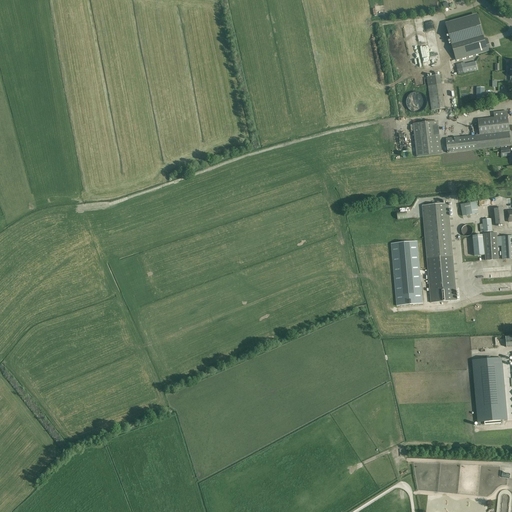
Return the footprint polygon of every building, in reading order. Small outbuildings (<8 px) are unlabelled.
[(478,52),(478,53),(490,50),(487,38),(484,39),(477,13),(445,22),(456,60),(456,59),(478,52)] [(511,39),(496,44),(497,48),(511,43),(511,39)] [(511,44),(494,49),(495,52),(511,47),(511,44)] [(459,75),(478,70),(476,61),(465,64),(464,62),(456,64),(459,75)] [(506,66),(498,66),(498,61),(482,61),(482,75),(488,75),(488,73),(506,72),(506,66)] [(427,77),(431,110),(445,108),(440,75),(427,77)] [(511,146),(508,116),(507,111),(494,112),(494,117),(477,119),(479,135),(445,139),(447,153),(511,146)] [(413,124),(416,157),(442,154),(438,121),(413,124)] [(460,205),(463,216),(478,214),(476,202),(460,205)] [(431,303),(457,300),(448,204),(422,206),(431,303)] [(494,209),(496,225),(504,224),(502,208),(494,209)] [(484,232),(492,231),(491,219),(482,220),(483,224),(480,225),(481,232),(484,232)] [(469,222),(460,223),(461,231),(470,230),(469,222)] [(486,261),(499,260),(497,233),(484,234),(486,261)] [(484,255),(482,235),(472,236),(474,256),(484,255)] [(511,236),(497,237),(498,246),(502,246),(503,259),(511,258),(511,236)] [(397,306),(422,304),(417,241),(391,244),(397,306)] [(502,357),(472,360),(478,422),(478,426),(481,425),(481,422),(508,420),(502,357)]
